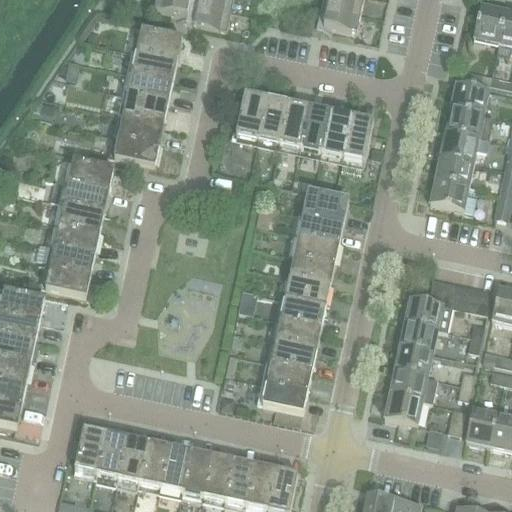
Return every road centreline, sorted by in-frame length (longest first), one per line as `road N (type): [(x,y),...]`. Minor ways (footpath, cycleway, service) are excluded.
road 1 (residential): [(70,399),(83,344),(123,333),(149,224),(195,196),(225,60),(405,98)]
road 2 (residential): [(333,454),(70,399)]
road 3 (residential): [(333,454),(378,239)]
road 4 (residential): [(511,492),(333,454)]
road 5 (residential): [(378,239),(405,98)]
